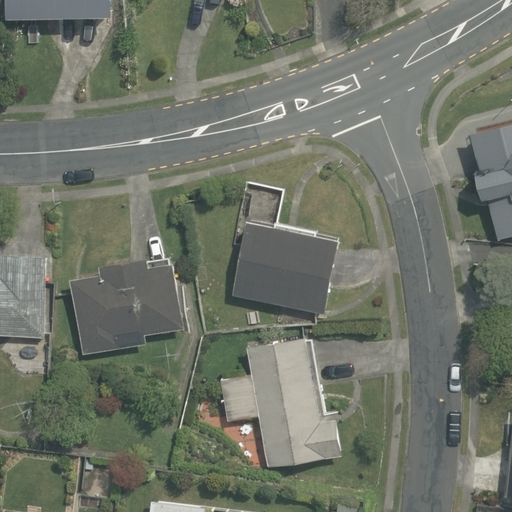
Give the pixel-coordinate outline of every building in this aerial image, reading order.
[(122,15),(121,0),(7,0),(7,17),(122,15)] [(511,126),(479,133),(500,238),(511,235),(511,126)] [(254,217),(237,293),(325,313),(342,237),(254,217)] [(9,272),(0,271),(0,335),(52,338),(57,254),(10,251),(9,272)] [(140,334),(187,326),(177,264),(156,268),(155,258),(110,265),(111,275),(75,281),(87,356),(142,347),(140,334)] [(271,467),(344,456),(336,409),(326,410),(315,337),(253,346),(256,369),(224,374),(231,421),(263,416),(271,467)] [(208,511),(209,505),(154,500),(152,511),(208,511)]
